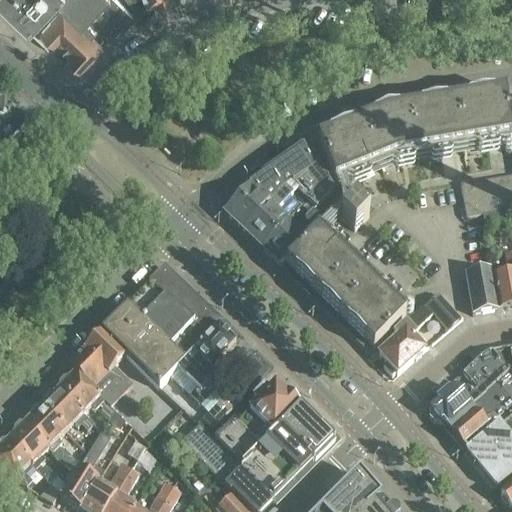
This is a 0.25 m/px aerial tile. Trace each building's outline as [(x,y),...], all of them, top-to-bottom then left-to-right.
[(28,22),(29,23),(37,15),(51,0),(1,0),(2,0),(4,0),(21,16),(20,18),(26,24),(28,22)] [(55,49),(56,50),(104,0),(53,0),(57,4),(50,11),(55,15),(46,23),(37,15),(29,23),(33,27),(33,32),(38,32),(44,38),(44,43),(49,43),(50,44),(50,49),(55,49)] [(116,0),(104,0),(56,50),(75,68),(89,54),(90,54),(91,53),(94,52),(95,53),(100,47),(100,43),(101,42),(108,35),(110,37),(120,27),(123,29),(134,17),(116,0)] [(336,185),(343,203),(335,213),(355,233),(370,218),(357,205),(348,180),(401,159),(511,140),(511,133),(505,97),(487,100),(385,117),(333,137),(334,138),(317,144),(333,186),(336,185)] [(0,130),(13,117),(3,108),(0,108),(0,130)] [(0,157),(23,134),(23,127),(13,117),(0,130),(0,157)] [(229,219),(245,234),(281,196),(317,170),(305,149),(266,175),(249,190),(249,189),(228,212),(232,216),(229,219)] [(245,234),(263,251),(306,206),(315,215),(333,197),(332,197),(317,170),(281,196),(245,234)] [(468,221),(511,214),(511,179),(462,188),(468,221)] [(19,201),(28,210),(41,197),(32,188),(19,201)] [(306,206),(263,251),(282,269),(335,213),(343,203),(337,192),(332,197),(333,197),(315,215),(306,206)] [(318,234),(285,268),(307,290),(341,256),(318,234)] [(511,277),(493,280),(498,313),(511,310),(511,255),(504,257),(507,273),(511,273),(511,277)] [(329,311),(362,277),(341,256),(307,290),(329,311)] [(498,313),(493,280),(491,271),(466,276),(473,318),(498,313)] [(136,300),(101,336),(126,361),(159,394),(178,375),(191,361),(215,336),(208,329),(213,324),(164,275),(136,300)] [(329,311),(351,332),(384,298),(362,277),(329,311)] [(384,298),(351,332),(373,354),(406,320),(384,298)] [(426,309),(403,329),(393,337),(398,343),(380,359),(388,369),(385,371),(392,379),(395,376),(397,379),(415,364),(415,365),(423,358),(422,357),(424,355),(414,343),(419,339),(416,335),(435,319),(426,309)] [(191,361),(178,375),(197,394),(189,403),(201,414),(202,412),(208,417),(206,419),(208,421),(199,432),(202,435),(204,437),(206,439),(240,404),(236,400),(232,403),(226,397),(221,392),(224,389),(213,378),(222,368),(220,366),(235,349),(228,342),(229,338),(224,332),(220,334),(218,333),(215,336),(191,361)] [(67,370),(75,378),(110,411),(131,390),(114,373),(126,361),(101,336),(67,370)] [(441,427),(446,432),(446,433),(510,378),(511,379),(511,352),(492,356),(483,360),(479,363),(463,379),(477,394),(469,401),(468,400),(464,404),(454,392),(442,403),(443,403),(431,413),(432,413),(430,415),(429,420),(435,427),(441,427)] [(59,394),(58,394),(84,419),(91,412),(94,415),(100,409),(103,413),(100,416),(109,425),(114,415),(110,411),(75,378),(68,384),(64,384),(58,390),(59,394)] [(471,450),(511,415),(511,379),(510,378),(446,433),(463,452),(468,447),(471,450)] [(239,418),(213,446),(240,473),(265,447),(299,411),(298,410),(300,409),(299,404),(294,399),(291,398),(288,401),(275,388),(267,395),(263,391),(253,402),(258,407),(243,422),(239,418)] [(43,409),(41,411),(67,436),(75,428),(79,432),(82,429),(88,435),(94,429),(84,419),(58,394),(50,402),(47,401),(43,406),(43,409)] [(206,439),(199,432),(198,431),(179,448),(229,497),(230,496),(246,511),(266,511),(333,445),(319,431),(313,433),(303,424),(307,421),(310,423),(314,418),(305,409),(301,409),(299,411),(265,447),(240,473),(213,446),(206,439)] [(32,421),(24,429),(50,454),(72,476),(78,467),(64,453),(60,457),(57,454),(63,448),(59,443),(67,436),(41,411),(39,413),(36,413),(32,417),(32,421)] [(511,415),(471,450),(465,455),(497,493),(511,480),(511,415)] [(7,445),(40,478),(51,488),(40,500),(46,503),(53,507),(60,497),(65,489),(47,470),(42,475),(39,472),(45,466),(41,462),(50,454),(24,429),(23,430),(20,429),(15,434),(15,438),(7,445)] [(60,503),(74,511),(81,511),(98,486),(82,476),(85,472),(88,474),(105,447),(98,442),(60,503)] [(33,485),(40,478),(7,445),(7,446),(3,446),(0,448),(0,475),(29,493),(36,497),(40,493),(33,485)] [(109,511),(132,477),(120,470),(107,492),(98,486),(81,511),(109,511)] [(133,511),(136,509),(121,500),(124,495),(128,498),(139,481),(132,477),(109,511),(133,511)] [(387,511),(358,478),(324,511),(387,511)] [(140,511),(136,509),(133,511),(158,511),(171,492),(163,486),(148,510),(150,511),(140,511)] [(510,510),(511,511),(511,486),(511,488),(511,489),(511,490),(502,498),(503,500),(502,504),(507,510),(510,510)] [(167,511),(178,496),(171,492),(158,511),(167,511)] [(196,498),(209,511),(241,511),(230,501),(219,511),(216,511),(213,509),(216,507),(202,492),(196,498)]
